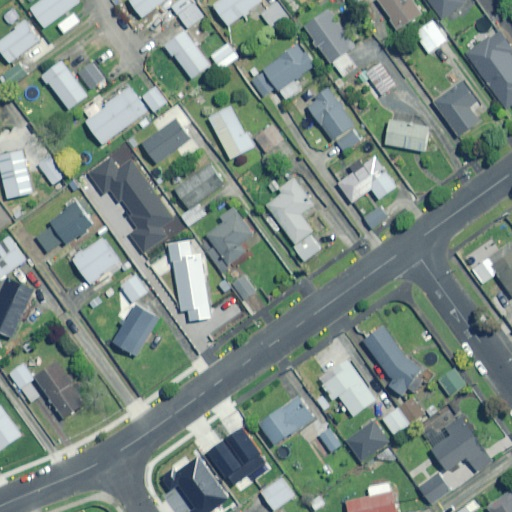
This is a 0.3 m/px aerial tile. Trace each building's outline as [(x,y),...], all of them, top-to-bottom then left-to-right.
[(29,13),(33,19),(37,16),(46,28),(81,3),(78,0),(43,0),(32,9),(33,10),(29,13)] [(167,0),(130,0),(144,18),(167,0)] [(263,2),(261,0),(223,0),(215,6),(231,27),(263,2)] [(423,15),(412,0),(379,0),(401,30),(423,15)] [(470,0),(429,0),(442,19),(470,0)] [(290,18),(278,2),(262,16),(274,31),(290,18)] [(205,18),(195,4),(179,15),(189,29),(205,18)] [(305,28),(343,78),(358,67),(347,52),(355,46),(329,10),(305,28)] [(81,22),(75,14),(59,26),(65,34),(81,22)] [(41,41),(26,20),(17,27),(19,30),(0,43),(0,48),(11,64),(41,41)] [(450,40),(435,20),(416,34),(431,54),(450,40)] [(511,108),(511,53),(511,52),(511,51),(511,45),(502,31),(468,54),(503,104),(508,111),(511,108)] [(211,66),(186,32),(166,47),(173,56),(175,55),(193,80),(211,66)] [(317,64),(299,43),(253,82),(265,97),(277,87),(288,101),(302,89),(296,82),(317,64)] [(239,58),(233,50),(223,57),(229,65),(239,58)] [(89,97),(63,62),(45,76),(71,110),(89,97)] [(105,79),(92,63),(79,73),(93,90),(105,79)] [(28,75),(19,64),(4,76),(14,87),(28,75)] [(397,86),(382,64),(367,74),(383,96),(397,86)] [(479,103),(463,82),(435,102),(461,138),(482,122),(472,108),(479,103)] [(149,112),(131,88),(87,122),(104,145),(118,127),(149,112)] [(171,109),(156,88),(144,97),(159,117),(171,109)] [(336,140),(345,153),(363,140),(353,127),(356,125),(329,88),(307,105),(334,142),(336,140)] [(254,149),(232,107),(210,119),(232,160),(254,149)] [(192,140),(177,119),(143,144),(157,165),(192,140)] [(429,128),(390,121),(386,145),(425,152),(429,128)] [(284,141),(273,125),(255,137),(266,153),(284,141)] [(24,151),(0,156),(0,169),(2,169),(9,199),(34,194),(24,151)] [(191,228),(135,154),(128,160),(122,152),(86,180),(102,201),(114,191),(144,230),(125,244),(142,265),(191,228)] [(398,188),(372,152),(350,167),(355,174),(340,184),(353,203),(373,189),(381,200),(398,188)] [(66,176),(52,156),(39,165),(54,185),(66,176)] [(224,186),(211,167),(176,192),(189,211),(224,186)] [(314,206),(296,179),(280,189),(284,195),(269,205),(297,245),(314,233),(302,215),(314,206)] [(66,246),(81,236),(82,239),(90,234),(89,231),(94,228),(79,204),(50,222),(53,227),(36,238),(46,254),(64,243),(66,246)] [(0,230),(12,221),(0,205),(0,230)] [(390,218),(382,207),(365,218),(372,230),(390,218)] [(254,236),(239,216),(234,209),(222,218),(224,220),(205,234),(209,239),(229,266),(246,253),(241,246),(254,236)] [(27,260),(9,237),(0,244),(0,277),(2,280),(27,260)] [(74,260),(91,283),(92,285),(103,277),(102,275),(120,261),(104,239),(74,260)] [(197,260),(194,243),(173,246),(176,266),(178,266),(186,315),(194,314),(196,325),(217,322),(206,258),(197,260)] [(511,243),(474,270),(484,285),(498,275),(511,295),(511,243)] [(154,291),(140,270),(124,282),(138,302),(154,291)] [(258,291),(242,274),(230,285),(247,302),(258,291)] [(35,291),(9,279),(0,297),(0,332),(13,339),(35,291)] [(161,319),(138,305),(114,343),(138,357),(161,319)] [(403,397),(409,389),(415,394),(423,383),(417,379),(422,372),(407,361),(383,327),(365,340),(394,379),(388,386),(403,397)] [(368,388),(348,360),(319,382),(333,402),(340,397),(355,417),(384,396),(374,383),(368,388)] [(73,384),(58,361),(35,375),(64,420),(84,406),(71,385),(73,384)] [(35,380),(24,364),(12,373),(32,403),(41,397),(31,383),(35,380)] [(467,385),(456,369),(439,380),(451,397),(467,385)] [(399,408),(413,424),(416,422),(420,427),(425,422),(422,417),(427,413),(414,397),(399,408)] [(315,420),(300,399),(262,424),(277,446),(315,420)] [(23,436),(2,407),(0,408),(0,451),(1,452),(23,436)] [(413,424),(399,408),(384,421),(397,437),(413,424)] [(494,461),(463,417),(447,429),(453,436),(433,450),(449,472),(468,458),(478,472),(494,461)] [(390,444),(375,423),(350,441),(365,462),(390,444)] [(343,445),(332,430),(319,439),(329,454),(343,445)] [(179,474),(181,478),(195,501),(233,478),(220,455),(199,467),(197,463),(179,474)] [(275,477),(261,456),(244,467),(257,488),(275,477)] [(453,491),(440,473),(419,488),(432,505),(453,491)] [(296,497),(284,479),(263,493),(276,511),(296,497)] [(397,511),(391,483),(370,488),(372,497),(347,503),(348,511),(397,511)] [(511,511),(511,495),(510,492),(488,508),(490,511),(511,511)] [(326,505),(320,496),(311,502),(316,511),(326,505)] [(475,501),(459,511),(480,511),(482,511),(475,501)]
